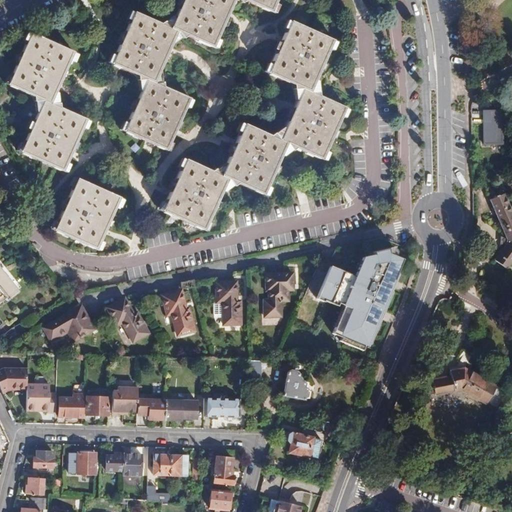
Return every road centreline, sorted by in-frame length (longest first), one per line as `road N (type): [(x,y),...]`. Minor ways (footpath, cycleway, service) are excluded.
road 1 (residential): [(364,19),(373,181),(350,213),(132,261),(88,263),(50,255),(0,178)]
road 2 (residential): [(81,296),(412,224)]
road 3 (residential): [(245,511),(261,452),(252,441),(30,433),(20,439)]
road 4 (secondary): [(429,239),(417,301),(331,511)]
road 5 (secondary): [(352,484),(437,283),(443,239)]
road 6 (secondary): [(413,0),(423,32),(427,192)]
road 7 (secondary): [(443,192),(433,0)]
